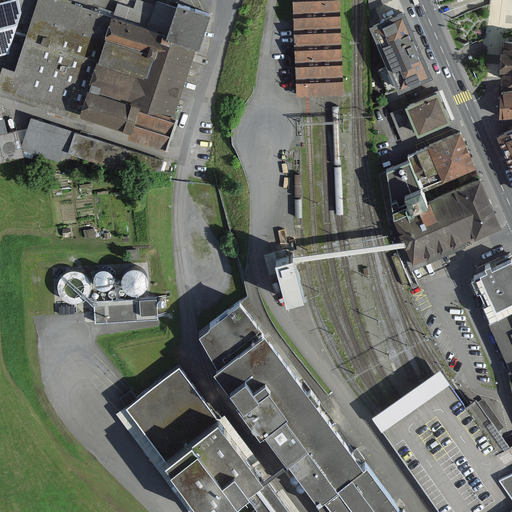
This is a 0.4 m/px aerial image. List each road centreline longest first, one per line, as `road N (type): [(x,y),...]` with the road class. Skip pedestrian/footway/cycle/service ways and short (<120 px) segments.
road 1 (residential): [(511,234),(458,257),(454,268),(511,418)]
road 2 (unknown): [(0,90),(184,160)]
road 3 (primary): [(474,124),(419,0)]
road 4 (residential): [(474,124),(499,0)]
